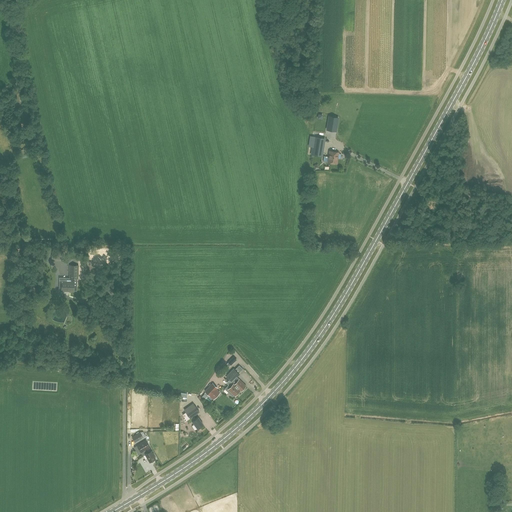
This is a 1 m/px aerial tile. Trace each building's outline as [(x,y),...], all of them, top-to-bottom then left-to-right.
[(338,118),(329,116),(327,130),(336,131),(338,118)] [(323,138),(314,136),(311,154),(321,156),(323,138)] [(29,148),(18,151),(20,158),(31,155),(29,148)] [(329,151),(329,156),(324,156),(323,161),(328,162),(337,163),(337,158),(340,159),(340,154),(338,153),(338,152),(329,151)] [(51,260),(63,262),(64,256),(65,247),(53,246),(52,256),(51,260)] [(94,251),(94,261),(114,261),(114,251),(94,251)] [(77,291),(77,278),(78,278),(78,265),(70,265),(70,278),(59,278),(59,290),(74,291),(77,291)] [(231,365),(234,362),(234,363),(237,359),(236,359),(234,356),(228,362),(231,365)] [(239,374),(234,369),(227,376),(232,382),(226,387),(230,391),(229,391),(229,392),(232,395),(233,395),(234,394),(235,395),(240,390),(241,390),(246,386),(239,379),(237,381),(235,379),(239,374)] [(212,384),(205,391),(206,392),(213,398),(213,399),(216,396),(220,392),(216,389),(217,388),(212,384)] [(188,415),(190,418),(191,418),(193,421),(192,421),(194,424),(192,425),(192,426),(194,429),(195,429),(197,428),(203,424),(198,417),(196,419),(194,416),(199,412),(193,403),(184,409),(186,412),(183,414),(185,417),(188,415)] [(135,442),(143,438),(140,432),(132,437),(135,442)] [(137,445),(141,452),(144,451),(150,461),(156,458),(151,450),(151,451),(149,447),(150,447),(146,440),(137,445)]
